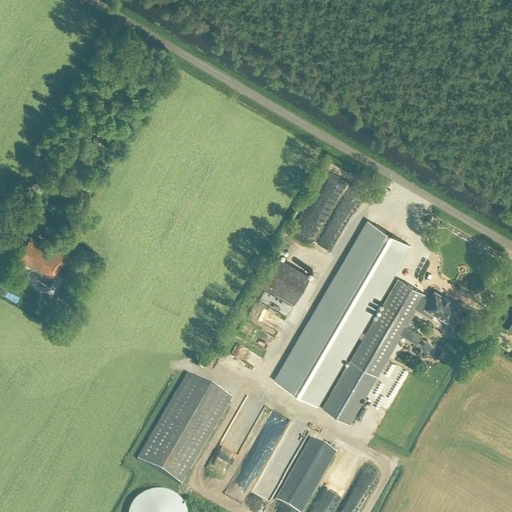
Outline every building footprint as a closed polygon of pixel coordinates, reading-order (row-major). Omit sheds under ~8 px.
[(367,220),(281,368),(274,380),(316,405),(357,336),(362,339),(322,407),(349,423),(401,333),(416,342),(422,333),(406,324),(416,307),(431,316),(434,312),(448,321),(458,304),(450,299),(450,298),(443,294),(443,295),(434,289),(430,297),(424,293),(424,292),(397,277),(366,333),(361,330),(392,274),(410,244),(367,220)] [(26,262),(25,264),(53,280),(67,256),(39,239),(42,235),(33,230),(17,257),(26,262)] [(294,304),(310,276),(275,255),(259,283),(294,304)] [(269,319),(275,309),(248,293),(244,300),(260,310),(258,314),(241,304),(232,320),(258,336),(261,331),(255,328),(263,315),(269,319)] [(495,328),(492,336),(499,338),(502,330),(495,328)] [(208,368),(226,378),(232,367),(230,365),(237,354),(221,345),(208,368)] [(387,373),(366,407),(371,410),(392,375),(387,373)] [(187,375),(137,462),(140,464),(181,487),(231,401),(191,377),(187,375)] [(293,511),(303,511),(337,455),(311,439),(275,501),(293,511)] [(241,440),(211,495),(226,502),(255,448),(241,440)] [(157,492),(148,494),(139,498),(132,506),(129,511),(185,511),(182,506),(175,498),(166,494),(157,492)]
